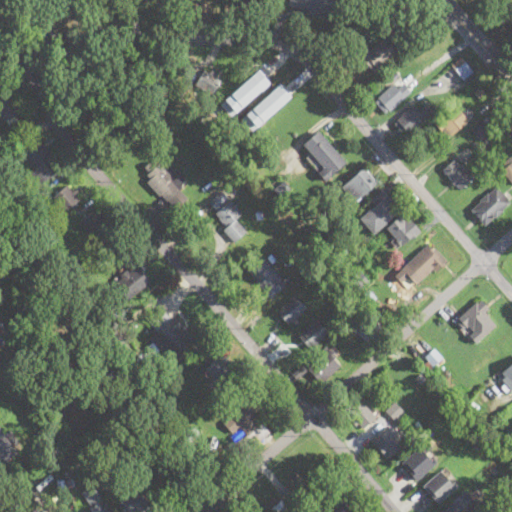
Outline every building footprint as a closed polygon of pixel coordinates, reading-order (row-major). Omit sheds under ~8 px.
[(336,0),(332,16),(317,13),(317,15),(302,11),(302,8),(288,5),(289,0),(336,0)] [(413,0),(420,9),(408,18),(400,6),(409,0),(413,0)] [(415,37),(411,40),(403,31),(407,28),(415,37)] [(391,34),(395,39),(398,36),(402,41),(399,43),(403,48),(373,71),(357,50),(363,45),(369,52),(391,34)] [(472,72),(463,80),(450,65),(460,57),(472,72)] [(231,116),(270,81),(258,68),(220,104),(231,116)] [(399,74),(393,79),(389,75),(395,69),(399,74)] [(218,73),(216,78),(220,80),(213,95),(196,87),(204,71),(208,74),(210,70),(218,73)] [(288,97),(275,109),(270,103),(264,108),(248,89),(267,72),(288,97)] [(192,85),(183,99),(173,93),(182,78),(192,85)] [(291,95),(279,83),(240,119),(252,132),(291,95)] [(411,92),(386,115),(374,102),(394,84),(398,88),(403,84),(411,92)] [(462,90),(456,96),(452,92),(458,86),(462,90)] [(485,92),(479,97),(473,92),(479,86),(485,92)] [(12,117),(15,122),(9,125),(7,120),(5,121),(0,112),(0,98),(11,93),(21,112),(12,117)] [(413,105),(418,110),(423,106),(431,114),(405,137),(393,124),(413,105)] [(468,120),(447,138),(436,124),(456,107),(468,120)] [(485,142),(482,138),(480,140),(472,130),(488,116),(496,125),(491,130),(495,134),(485,142)] [(198,123),(192,129),(188,125),(194,119),(198,123)] [(146,133),(135,142),(125,129),(136,121),(146,133)] [(62,168),(37,186),(28,174),(36,168),(28,158),(23,162),(16,152),(37,136),(62,168)] [(346,162),(332,175),(311,152),(325,139),(346,162)] [(13,147),(8,150),(5,145),(10,142),(13,147)] [(200,157),(195,163),(189,157),(194,151),(200,157)] [(511,182),(500,167),(511,158),(511,182)] [(156,166),(160,162),(169,172),(177,169),(186,179),(177,188),(186,198),(175,209),(160,194),(159,196),(146,182),(150,178),(146,175),(149,173),(143,167),(150,160),(156,166)] [(453,160),(457,165),(459,163),(467,171),(468,170),(475,177),(461,190),(443,170),(453,160)] [(377,182),(354,202),(341,187),(363,167),(377,182)] [(289,190),(280,198),(273,189),(282,181),(289,190)] [(67,186),(71,191),(75,188),(78,192),(75,195),(79,200),(65,211),(53,197),(67,186)] [(510,202),(485,225),(471,210),(496,188),(510,202)] [(400,210),(373,235),(358,218),(373,204),(369,200),(381,189),(400,210)] [(219,204),(223,208),(230,202),(241,214),(236,219),(246,231),(234,242),(224,230),(228,226),(215,212),(217,211),(210,202),(222,192),(227,198),(219,204)] [(264,215),(258,219),(254,213),(260,209),(264,215)] [(93,211),(97,215),(101,212),(105,217),(101,220),(106,225),(91,237),(79,222),(93,211)] [(400,216),(405,221),(410,217),(422,231),(403,247),(387,228),(400,216)] [(428,244),(433,250),(436,248),(447,261),(435,272),(433,269),(415,284),(401,269),(428,244)] [(269,295),(247,270),(261,258),(282,283),(269,295)] [(150,283),(128,300),(115,282),(139,264),(145,272),(143,273),(150,283)] [(368,281),(356,290),(347,279),(359,270),(368,281)] [(377,296),(371,302),(363,293),(369,288),(377,296)] [(292,322),(291,321),(288,324),(277,312),(280,309),(279,308),(293,295),(306,309),(292,322)] [(481,301),(489,309),(485,312),(497,325),(476,343),(469,335),(473,332),(468,326),(464,329),(456,320),(476,302),(478,304),(481,301)] [(170,362),(150,340),(159,332),(148,319),(161,307),(193,342),(170,362)] [(372,317),(362,325),(356,317),(366,309),(372,317)] [(328,334),(313,347),(312,345),(309,348),(299,336),(302,333),(301,332),(315,320),(328,334)] [(381,326),(375,331),(371,326),(377,321),(381,326)] [(11,343),(5,345),(4,344),(0,346),(0,323),(7,334),(11,343)] [(443,360),(433,367),(425,357),(435,349),(443,360)] [(218,382),(205,367),(221,352),(234,367),(218,382)] [(340,366),(322,384),(308,369),(327,352),(340,366)] [(135,381),(119,392),(107,376),(123,364),(135,381)] [(511,382),(503,373),(511,364),(511,382)] [(307,372),(296,380),(291,374),(301,365),(307,372)] [(426,378),(421,383),(415,377),(420,372),(426,378)] [(54,395),(49,400),(43,394),(49,388),(54,395)] [(110,403),(101,409),(94,397),(103,392),(110,403)] [(236,393),(247,407),(249,406),(259,417),(257,418),(269,433),(259,441),(254,435),(245,442),(252,451),(240,460),(230,448),(245,435),(238,427),(235,428),(231,423),(234,420),(221,405),(236,393)] [(404,401),(400,405),(396,401),(400,397),(404,401)] [(396,421),(386,410),(395,401),(405,411),(396,421)] [(375,418),(363,428),(349,413),(361,402),(375,418)] [(460,416),(454,421),(449,416),(455,411),(460,416)] [(499,425),(489,433),(483,427),(493,418),(499,425)] [(200,432),(195,436),(189,429),(194,425),(200,432)] [(0,429),(17,453),(0,464),(0,429)] [(193,438),(189,442),(183,434),(188,430),(193,438)] [(400,446),(388,457),(375,442),(388,432),(400,446)] [(174,447),(163,455),(157,447),(168,439),(174,447)] [(482,446),(477,450),(473,445),(478,441),(482,446)] [(419,446),(431,460),(434,457),(437,462),(417,479),(401,461),(419,446)] [(58,465),(51,468),(48,459),(54,457),(58,465)] [(173,488),(164,476),(185,461),(193,473),(173,488)] [(452,483),(454,481),(458,485),(438,503),(422,485),(440,469),(452,483)] [(75,485),(69,487),(65,479),(72,476),(75,485)] [(67,487),(59,490),(56,481),(64,478),(67,487)] [(106,486),(100,490),(96,485),(102,480),(106,486)] [(100,497),(90,504),(82,492),(91,485),(100,497)] [(143,499),(146,497),(150,503),(148,505),(149,506),(141,511),(127,511),(120,502),(137,490),(143,499)] [(469,511),(440,511),(465,492),(476,507),(469,511)] [(354,508),(349,511),(319,511),(341,493),(354,508)] [(289,509),(285,511),(274,511),(271,508),(281,499),(289,509)] [(106,503),(112,511),(92,511),(90,509),(98,503),(101,507),(106,503)]
